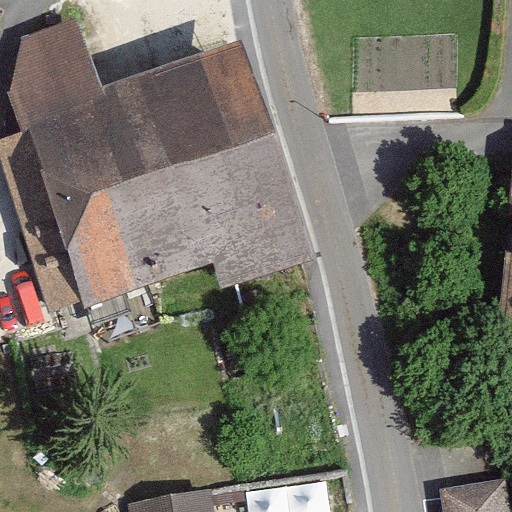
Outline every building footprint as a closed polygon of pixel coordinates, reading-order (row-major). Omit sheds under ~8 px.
[(166,278),(103,86),(78,19),(22,37),(8,93),(20,134),(0,139),(0,155),(50,314),(166,278)] [(242,41),(103,86),(166,278),(213,263),(221,290),(318,258),(242,41)] [(495,345),(511,347),(511,147),(495,345)] [(511,511),(506,479),(440,489),(443,511),(511,511)] [(215,511),(213,490),(128,505),(128,511),(215,511)]
